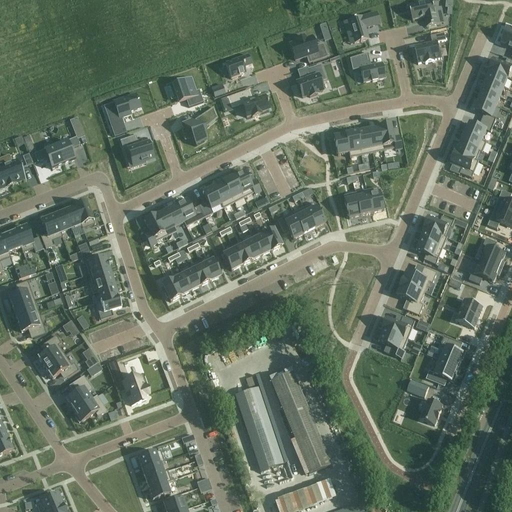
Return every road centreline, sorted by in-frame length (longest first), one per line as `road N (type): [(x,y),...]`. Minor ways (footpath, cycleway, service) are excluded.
road 1 (residential): [(160,332),(330,247),(392,252)]
road 2 (residential): [(511,292),(462,412),(491,423)]
road 3 (residential): [(392,252),(453,107)]
road 4 (residential): [(113,214),(106,190),(90,180),(0,216)]
road 5 (residential): [(348,382),(348,362),(392,252)]
road 6 (residential): [(68,463),(191,414)]
road 7 (residential): [(160,332),(139,297),(113,214)]
road 8 (residential): [(291,124),(179,180)]
road 9 (residential): [(0,359),(68,463)]
road 10 (residential): [(409,100),(291,124)]
